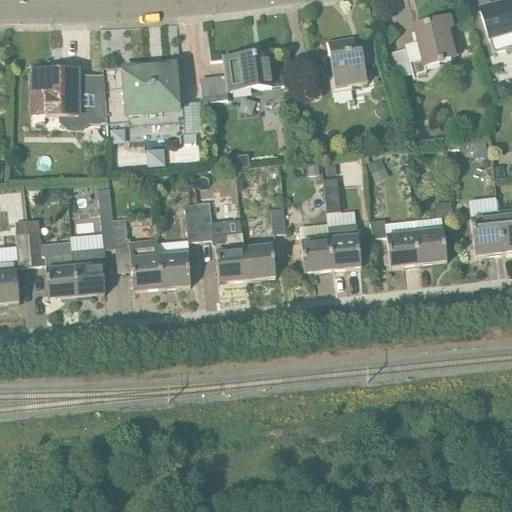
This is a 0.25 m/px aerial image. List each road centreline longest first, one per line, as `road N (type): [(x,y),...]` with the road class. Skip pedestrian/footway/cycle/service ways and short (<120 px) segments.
road 1 (residential): [(0,352),(511,298)]
road 2 (residential): [(214,0),(0,7)]
